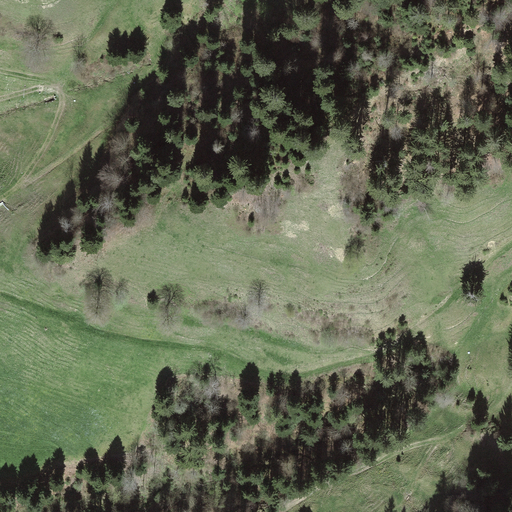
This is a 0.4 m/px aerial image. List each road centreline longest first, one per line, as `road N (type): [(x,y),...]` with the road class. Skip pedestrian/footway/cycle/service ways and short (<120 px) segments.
road 1 (track): [(0,296),(129,340),(211,350),(294,377),(370,355),(411,332),(511,243)]
road 2 (track): [(511,388),(486,415),(383,455),(280,511)]
road 3 (track): [(0,99),(51,87),(61,99),(43,149),(0,198)]
